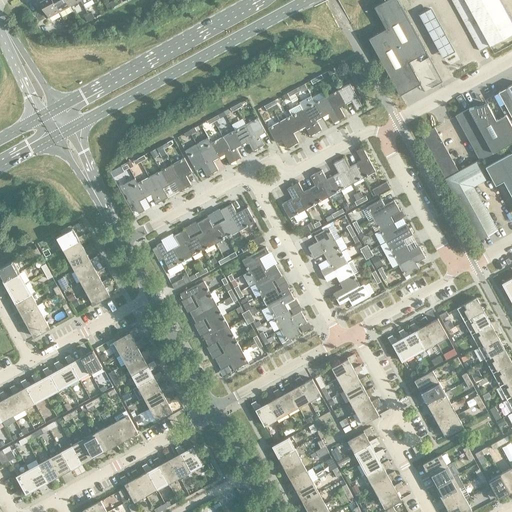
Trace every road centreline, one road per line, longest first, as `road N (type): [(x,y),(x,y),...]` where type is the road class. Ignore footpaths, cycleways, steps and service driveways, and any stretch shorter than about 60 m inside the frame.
road 1 (secondary): [(70,129),(306,0)]
road 2 (secondary): [(251,0),(58,107)]
road 3 (residential): [(215,408),(56,498)]
road 4 (residential): [(338,340),(259,189)]
road 5 (residential): [(378,130),(457,271)]
road 6 (unclassified): [(378,130),(511,58)]
road 7 (residential): [(121,239),(248,169)]
road 8 (residential): [(338,340),(215,408)]
road 9 (residential): [(30,363),(151,295)]
road 10 (residential): [(215,408),(151,295)]
road 11 (residential): [(353,332),(457,271)]
